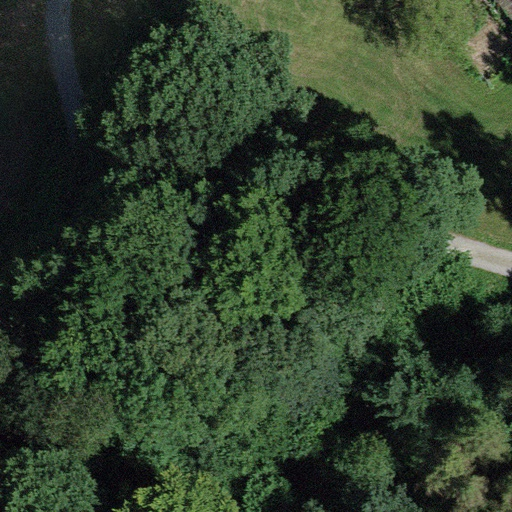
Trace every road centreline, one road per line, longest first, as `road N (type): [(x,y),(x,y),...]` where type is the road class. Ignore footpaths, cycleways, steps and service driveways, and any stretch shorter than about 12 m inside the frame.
road 1 (track): [(511,260),(392,224),(200,233),(105,260),(0,331)]
road 2 (track): [(105,260),(67,120),(48,0)]
